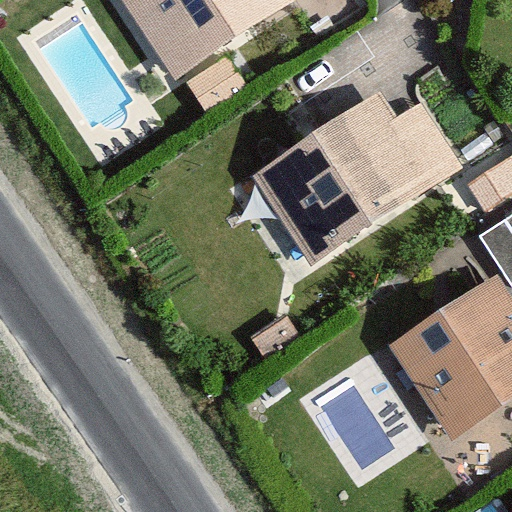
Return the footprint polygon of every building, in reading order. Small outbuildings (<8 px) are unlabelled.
[(292,16),(282,0),(102,0),(128,41),(157,43),(183,84),(292,16)] [(436,202),(377,110),(305,155),(269,178),(290,213),(282,236),(311,281),(436,202)] [(511,205),(511,169),(488,187),(505,211),(511,205)] [(511,231),(480,252),(502,286),(509,298),(511,295),(511,231)] [(511,404),(511,321),(492,292),(382,365),(440,453),(511,404)]
